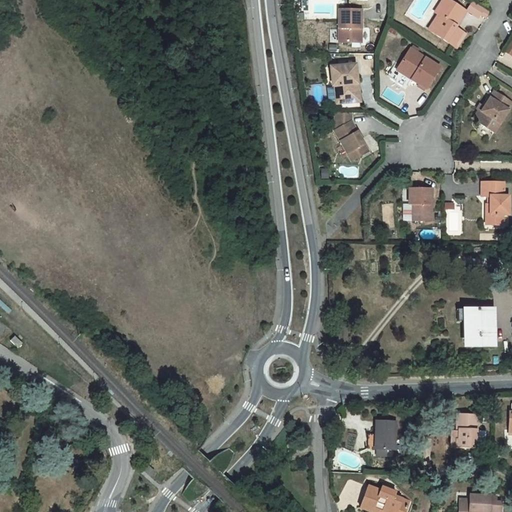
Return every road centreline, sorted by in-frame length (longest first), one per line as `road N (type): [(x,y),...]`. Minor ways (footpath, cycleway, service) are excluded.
road 1 (secondary): [(302,362),(311,314),(308,243),(264,27)]
road 2 (secondary): [(264,27),(285,263),(285,313),(268,347)]
road 3 (residential): [(102,511),(120,467),(114,438),(0,355)]
road 4 (residential): [(325,391),(511,386)]
road 5 (secondary): [(254,383),(247,408),(153,511)]
road 6 (residential): [(420,136),(506,0)]
road 7 (secondary): [(195,511),(289,396)]
road 8 (residential): [(325,391),(314,431),(323,511)]
